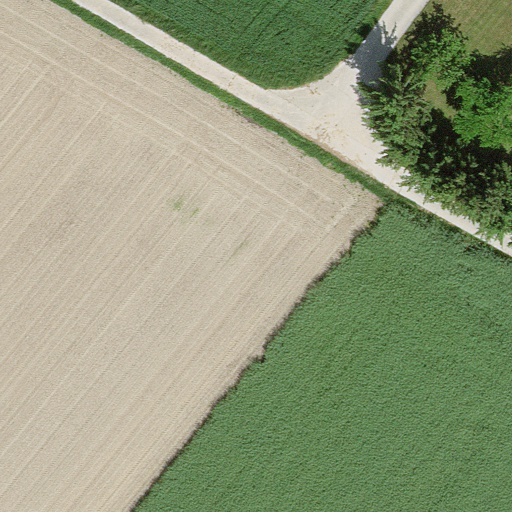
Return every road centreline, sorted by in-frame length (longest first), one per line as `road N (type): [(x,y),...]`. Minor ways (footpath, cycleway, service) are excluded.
road 1 (track): [(94,0),(511,243)]
road 2 (track): [(320,128),(415,0)]
